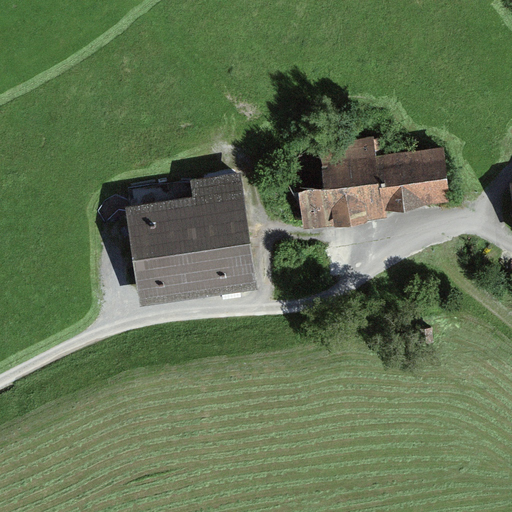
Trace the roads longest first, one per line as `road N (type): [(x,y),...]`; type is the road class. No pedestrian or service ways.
road 1 (track): [(481,225),(437,228),(336,295),(282,309),(146,316),(0,381)]
road 2 (track): [(511,321),(457,276),(437,228)]
